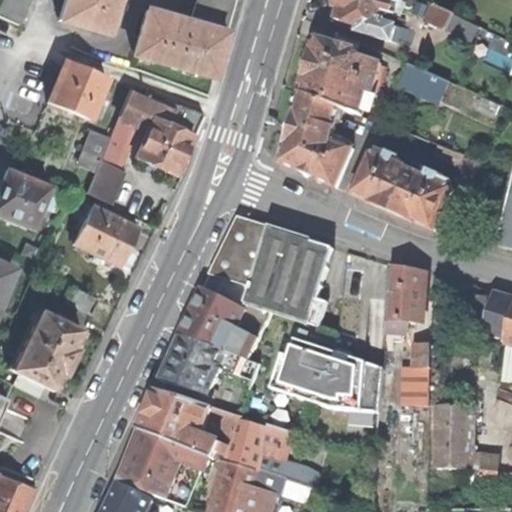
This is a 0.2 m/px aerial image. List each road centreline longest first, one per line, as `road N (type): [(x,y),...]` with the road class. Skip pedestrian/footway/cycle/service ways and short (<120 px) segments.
road 1 (secondary): [(222,179),(59,511)]
road 2 (residential): [(222,179),(437,260),(511,278)]
road 3 (secondary): [(274,0),(222,179)]
